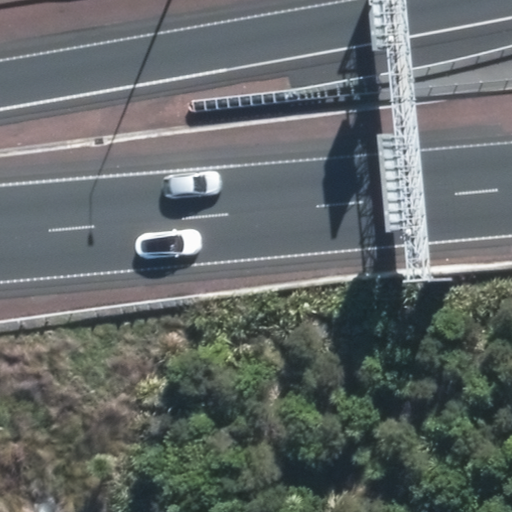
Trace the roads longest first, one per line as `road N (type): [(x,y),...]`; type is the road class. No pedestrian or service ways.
road 1 (motorway): [(0,227),(511,181)]
road 2 (motorway): [(0,87),(503,0)]
